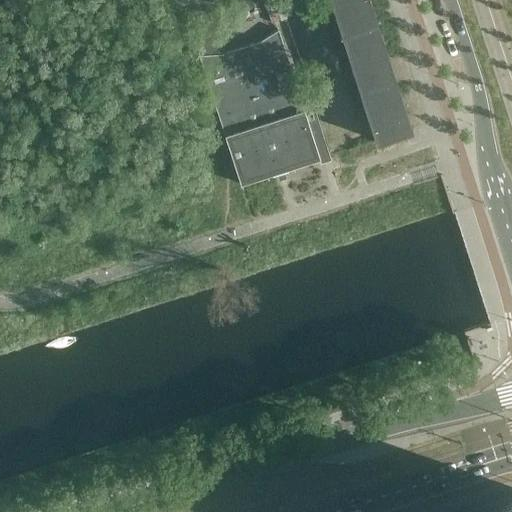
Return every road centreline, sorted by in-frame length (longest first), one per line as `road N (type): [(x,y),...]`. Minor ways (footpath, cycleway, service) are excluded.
road 1 (tertiary): [(511,395),(132,511)]
road 2 (secondary): [(450,0),(511,223)]
road 3 (tertiary): [(334,511),(509,455)]
